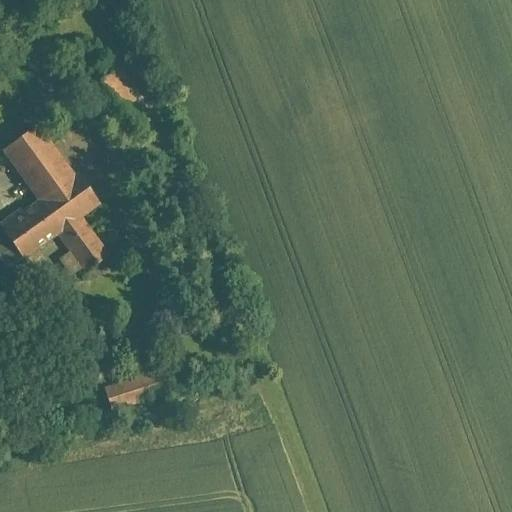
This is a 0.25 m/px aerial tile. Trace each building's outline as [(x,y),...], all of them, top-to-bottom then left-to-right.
[(155,115),(121,61),(88,82),(122,136),(155,115)] [(68,174),(35,124),(0,146),(0,160),(27,201),(68,174)] [(90,206),(68,174),(27,201),(0,218),(0,240),(11,258),(53,230),(78,214),(90,206)] [(103,252),(78,214),(53,230),(78,268),(103,252)] [(180,388),(172,365),(101,390),(109,413),(180,388)]
